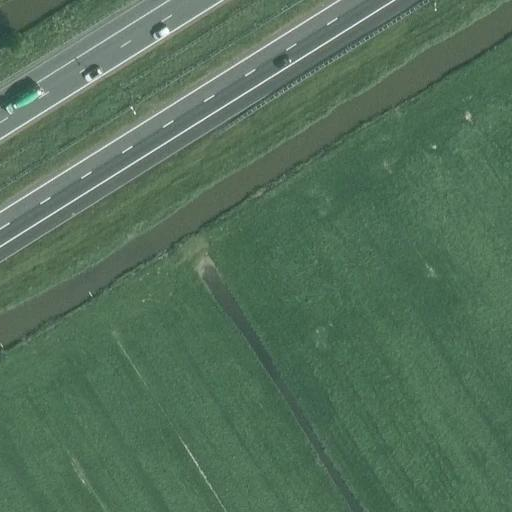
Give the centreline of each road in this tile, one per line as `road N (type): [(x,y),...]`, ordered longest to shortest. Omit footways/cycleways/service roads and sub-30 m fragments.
road 1 (motorway): [(0,240),(385,0)]
road 2 (motorway): [(199,0),(0,124)]
